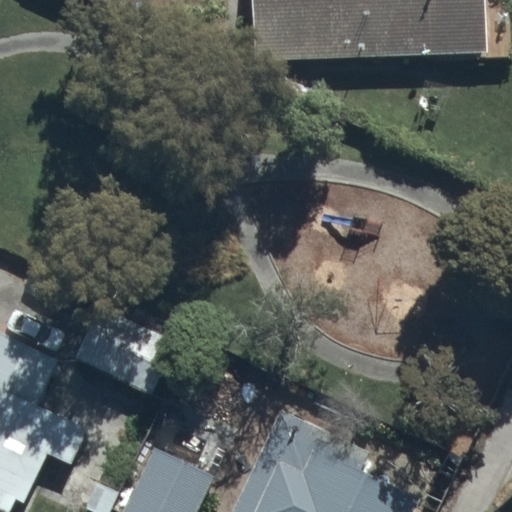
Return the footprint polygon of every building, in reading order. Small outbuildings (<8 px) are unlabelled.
[(81,0),(127,20),(135,0),(81,0)] [(479,0),(253,0),(254,65),(481,60),(479,0)] [(58,364),(23,348),(0,337),(0,511),(11,511),(15,505),(24,509),(45,463),(66,473),(81,438),(33,416),(58,364)] [(370,464),(278,419),(232,511),(416,511),(417,511),(360,483),(370,464)] [(197,511),(212,480),(149,453),(138,479),(130,475),(114,511),(197,511)]
